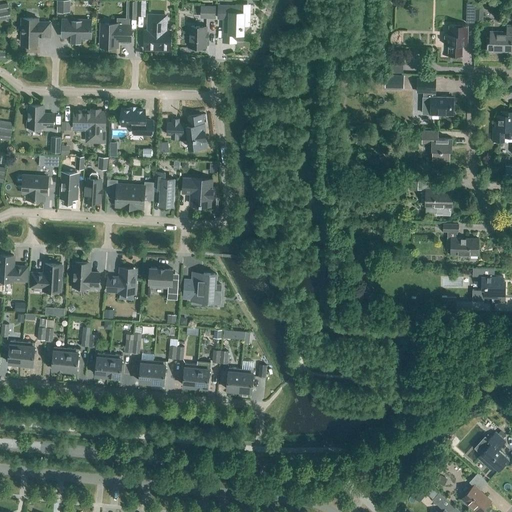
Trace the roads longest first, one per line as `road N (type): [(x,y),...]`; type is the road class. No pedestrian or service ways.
road 1 (residential): [(0,216),(210,223),(227,203),(214,98),(29,91),(0,72)]
road 2 (tertiary): [(380,511),(323,474),(0,442)]
road 3 (residential): [(331,511),(301,501),(0,472)]
road 4 (residential): [(0,380),(259,406),(257,430)]
road 5 (residential): [(511,73),(472,72),(465,175),(511,251)]
road 6 (residential): [(394,449),(496,376)]
